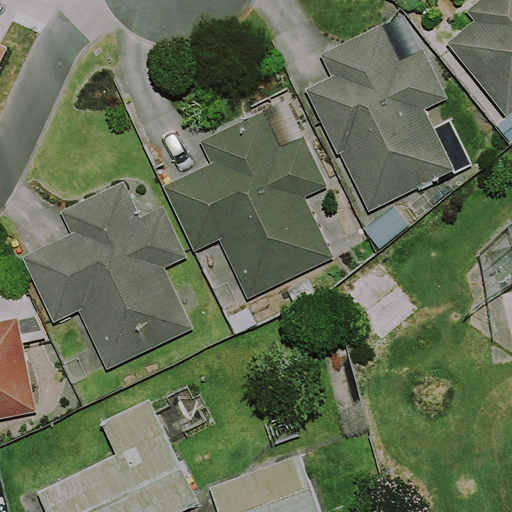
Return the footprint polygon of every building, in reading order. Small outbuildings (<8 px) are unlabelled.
[(511,115),(511,0),(477,0),(465,10),(474,22),(447,43),(508,118),(511,115)] [(400,61),(382,24),(320,55),(331,76),(305,89),(338,154),(340,153),(370,212),(455,169),(426,110),(448,99),(423,49),(400,61)] [(281,147),(264,111),(203,140),(214,163),(163,187),(194,252),(220,240),(248,299),(334,258),(306,198),(328,187),(304,136),(281,147)] [(139,216),(124,182),(61,211),(72,234),(21,257),(52,324),(80,311),(107,370),(194,330),(165,267),(187,257),(163,205),(139,216)] [(394,206),(364,229),(379,248),(409,225),(394,206)] [(413,313),(371,262),(334,293),(376,344),(413,313)] [(0,321),(0,419),(38,412),(18,318),(0,321)] [(182,511),(200,504),(149,400),(101,423),(116,454),(37,492),(46,511),(182,511)] [(321,511),(299,454),(208,489),(217,511),(321,511)]
